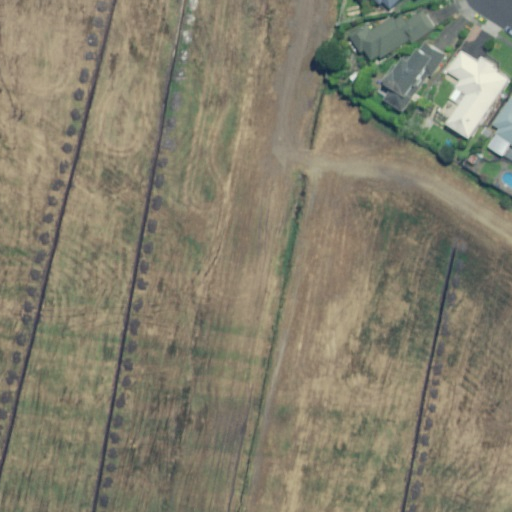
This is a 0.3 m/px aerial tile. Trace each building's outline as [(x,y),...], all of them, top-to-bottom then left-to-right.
[(381,0),(386,5),(389,1),(397,9),(405,0),(381,0)] [(439,29),(429,10),(412,20),(409,15),(377,33),(373,26),(356,35),(367,53),(372,50),(378,62),(416,41),(417,42),(439,29)] [(450,56),(429,42),(415,62),(411,59),(394,83),(399,87),(390,100),(407,111),(432,76),(434,78),(450,56)] [(481,62),(466,52),(453,72),(466,80),(454,99),(465,106),(452,125),(474,139),(511,79),(511,77),(483,59),(481,62)] [(511,103),(498,126),(504,129),(500,135),(511,142),(511,103)]
